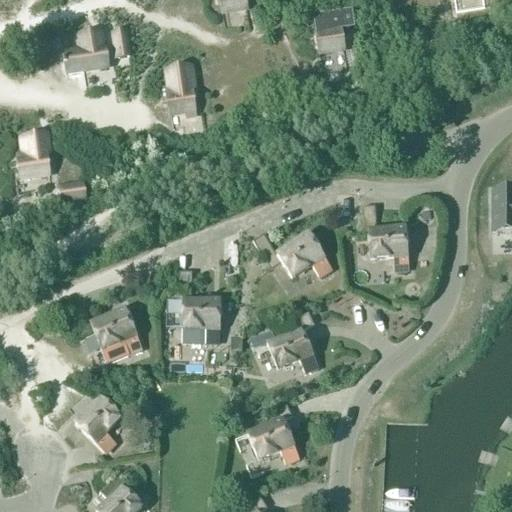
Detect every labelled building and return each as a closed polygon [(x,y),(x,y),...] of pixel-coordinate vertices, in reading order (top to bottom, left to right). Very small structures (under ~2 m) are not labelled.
[(220,0),(222,15),(245,11),(243,0),(220,0)] [(347,16),(322,19),(323,29),(316,30),(319,55),(344,52),(340,29),(349,28),(347,16)] [(127,33),(110,36),(115,62),(132,60),(127,33)] [(66,75),(106,70),(103,35),(78,38),(80,51),(64,53),(65,62),(63,62),(63,67),(65,66),(66,75)] [(169,92),(167,92),(170,117),(195,113),(192,91),(194,91),(191,68),(166,72),(169,92)] [(48,137),(22,141),(24,157),(18,158),(22,182),(50,178),(47,156),(50,156),(48,137)] [(83,184),(58,188),(61,206),(85,203),(83,184)] [(511,193),(493,194),(493,235),(511,235),(511,193)] [(377,233),(375,208),(362,209),(364,234),(368,234),(370,261),(393,260),(394,273),(409,273),(406,231),(377,233)] [(331,272),(308,237),(277,257),(264,237),(253,244),(271,272),(281,265),(292,281),(311,269),(319,280),(331,272)] [(177,275),(177,290),(190,290),(190,275),(177,275)] [(182,331),(181,345),(205,345),(219,346),(220,304),(183,303),(182,331)] [(82,339),(93,334),(101,353),(122,344),(128,357),(141,351),(126,313),(91,327),(83,308),(71,313),(82,339)] [(304,375),(318,370),(302,333),(313,327),(308,315),(279,328),(284,339),(266,346),(277,372),(299,363),(304,375)] [(75,427),(104,456),(115,446),(105,436),(121,420),(101,400),(75,427)] [(265,430),(247,437),(258,463),(280,454),(285,467),(299,461),(283,423),(292,419),(287,407),(261,418),(265,430)] [(110,501),(99,511),(139,511),(142,509),(122,489),(126,485),(118,476),(102,493),(110,501)]
